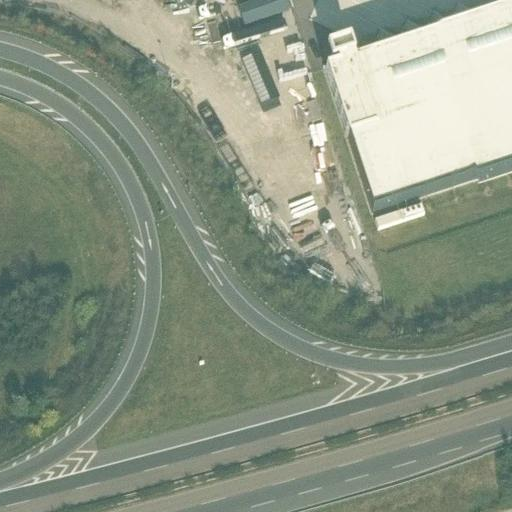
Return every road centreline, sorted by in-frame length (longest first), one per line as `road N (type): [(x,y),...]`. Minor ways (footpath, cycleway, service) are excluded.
road 1 (motorway): [(511,357),(407,377),(323,368),(288,353),(215,287),(124,134),(67,84),(0,56)]
road 2 (motorway): [(0,88),(52,110),(105,157),(138,214),(150,277),(146,335),(120,396),(59,460),(0,488)]
road 3 (motorway): [(511,375),(7,511)]
road 4 (motorway): [(202,511),(511,426)]
